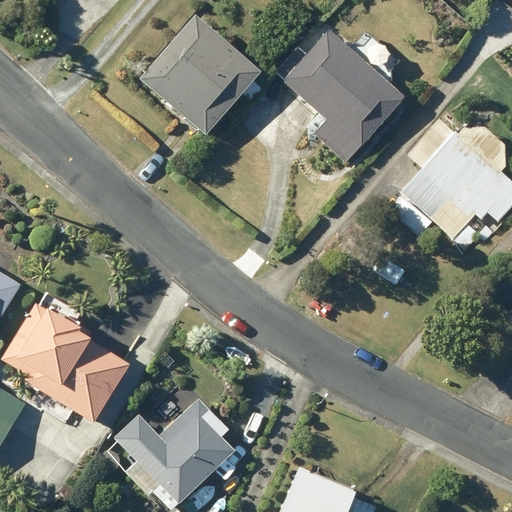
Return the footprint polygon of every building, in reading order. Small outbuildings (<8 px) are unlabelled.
[(248,80),(182,23),(132,82),(197,138),(248,80)] [(271,89),(315,127),(306,138),(340,167),(395,103),(370,83),(376,76),(350,53),(344,60),(318,37),(302,55),(294,49),(269,78),(276,84),(271,89)] [(400,160),(415,173),(396,195),(428,223),(442,206),(461,222),(466,216),(474,223),(480,217),(492,227),(511,204),(511,193),(430,124),(400,160)] [(395,199),(383,213),(415,239),(426,226),(395,199)] [(464,226),(451,242),(462,252),(476,236),(464,226)] [(511,305),(489,340),(511,355),(511,262),(509,267),(511,269),(511,305)] [(0,307),(10,290),(0,284),(0,307)] [(0,353),(0,367),(19,380),(15,386),(84,428),(119,372),(76,346),(84,332),(70,323),(75,315),(42,295),(32,312),(27,309),(0,353)] [(0,437),(20,406),(0,393),(0,437)] [(133,418),(107,440),(168,511),(228,460),(191,418),(158,446),(133,418)] [(366,511),(367,511),(291,473),(271,511),(366,511)]
